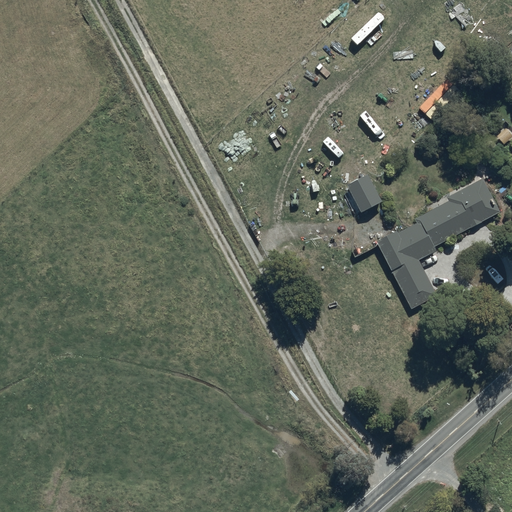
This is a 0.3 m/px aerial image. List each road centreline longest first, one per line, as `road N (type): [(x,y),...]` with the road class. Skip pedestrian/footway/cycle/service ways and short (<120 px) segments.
road 1 (track): [(389,467),(365,456),(253,353),(57,0)]
road 2 (track): [(400,481),(324,386),(119,0)]
road 3 (tertiary): [(511,379),(366,511)]
